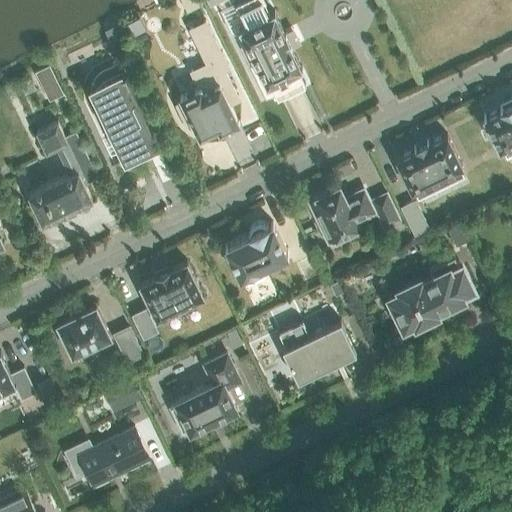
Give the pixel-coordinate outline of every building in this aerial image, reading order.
[(196,0),(182,0),(187,9),(198,4),(196,0)] [(292,45),(274,9),(269,0),(239,0),(235,2),(220,10),(265,102),(277,96),(305,83),(309,81),(302,67),(292,45)] [(140,15),(127,21),(134,35),(147,29),(140,15)] [(182,99),(176,102),(186,123),(192,120),(198,131),(198,132),(199,135),(201,134),(201,133),(209,129),(218,125),(219,127),(218,128),(219,130),(239,120),(238,119),(238,118),(237,118),(229,102),(238,97),(224,68),(228,66),(206,19),(190,27),(207,62),(191,70),(199,86),(182,94),(180,95),(181,97),(182,99)] [(50,63),(36,69),(49,99),(64,92),(50,63)] [(159,142),(125,72),(122,74),(124,77),(119,80),(112,80),(105,83),(101,88),(99,95),(101,102),(100,103),(114,132),(118,130),(129,153),(154,141),(156,144),(159,142)] [(31,78),(21,83),(26,93),(36,88),(31,78)] [(511,100),(484,115),(499,147),(511,140),(511,100)] [(92,196),(85,182),(87,181),(57,119),(36,130),(46,151),(56,146),(69,172),(59,177),(47,182),(47,183),(28,192),(42,220),(60,212),(74,205),(92,196)] [(463,164),(447,132),(396,157),(412,189),(428,180),(432,188),(450,180),(446,172),(463,164)] [(374,210),(363,188),(345,197),(339,185),(309,199),(329,239),(358,225),(356,219),(374,210)] [(386,191),(372,198),(384,223),(398,216),(386,191)] [(415,199),(401,205),(414,232),(428,225),(415,199)] [(288,253),(273,221),(225,244),(240,276),(245,273),(248,280),(264,272),(261,266),(288,253)] [(460,293),(472,287),(462,265),(460,266),(454,254),(429,266),(433,275),(421,281),(419,279),(400,288),(401,291),(391,296),(404,324),(415,318),(416,321),(436,312),(434,309),(462,296),(460,293)] [(203,293),(187,261),(187,260),(187,259),(186,259),(186,260),(171,267),(170,266),(155,273),(155,275),(141,282),(140,281),(139,282),(140,283),(156,316),(156,317),(158,317),(157,316),(203,294),(203,295),(204,294),(204,293),(203,293)] [(340,278),(331,283),(336,294),(345,289),(340,278)] [(110,334),(95,303),(58,322),(72,352),(110,334)] [(157,328),(147,307),(146,306),(145,306),(145,307),(133,313),(133,312),(132,313),(132,314),(143,335),(142,335),(143,336),(144,336),(144,335),(156,329),(157,330),(158,329),(157,328)] [(354,346),(340,318),(310,333),(302,318),(278,330),(285,345),(282,346),(297,378),(324,365),(333,360),(331,357),(336,355),(338,358),(356,350),(354,346)] [(142,352),(129,325),(114,332),(127,359),(142,352)] [(236,327),(226,331),(233,345),(242,340),(236,327)] [(35,390),(23,365),(10,371),(0,351),(1,351),(0,349),(0,389),(14,383),(21,397),(35,390)] [(237,407),(227,386),(240,379),(227,351),(204,362),(213,381),(175,399),(177,402),(171,405),(183,429),(188,426),(190,430),(237,407)] [(135,398),(126,380),(104,391),(113,409),(135,398)] [(149,455),(148,452),(134,425),(78,452),(93,482),(110,475),(109,473),(116,469),(117,471),(149,455)] [(36,511),(24,487),(0,498),(0,511),(36,511)]
